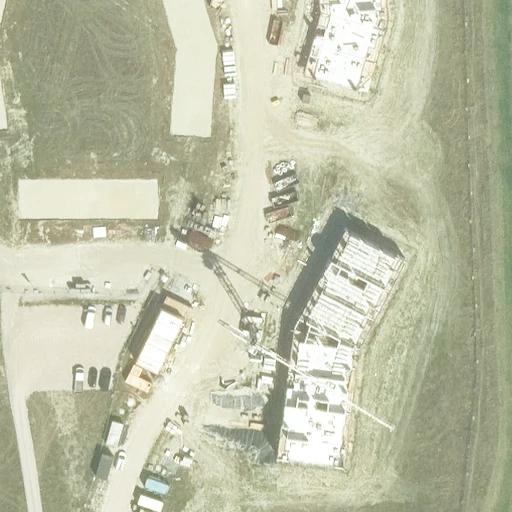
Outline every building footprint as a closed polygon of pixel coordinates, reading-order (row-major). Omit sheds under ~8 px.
[(202,0),(165,0),(163,1),(169,23),(206,13),(206,12),(202,0)] [(311,45),(308,56),(313,57),(317,58),(315,65),(312,78),(356,90),(357,87),(364,62),(365,60),(366,56),(368,47),(369,46),(374,47),(378,32),(379,31),(380,28),(378,28),(374,26),(376,20),(376,18),(376,11),(375,9),(381,9),(380,0),(328,0),(330,14),(329,16),(328,22),(326,27),(321,25),(317,24),(314,35),(314,36),(311,45)] [(126,2),(115,5),(117,14),(129,11),(126,2)] [(41,4),(39,13),(51,15),(53,7),(41,4)] [(129,11),(117,14),(119,23),(131,19),(129,11)] [(206,13),(169,23),(177,51),(216,47),(211,31),(206,13)] [(32,40),(31,48),(44,49),(44,40),(32,40)] [(140,46),(128,47),(129,56),(141,54),(140,46)] [(176,79),(175,79),(213,82),(216,47),(177,51),(176,79)] [(31,48),(31,57),(43,58),(44,49),(31,48)] [(141,54),(129,56),(130,65),(142,63),(141,54)] [(174,102),(212,105),(213,82),(175,79),(174,102)] [(48,83),(36,85),(37,94),(49,92),(48,83)] [(127,90),(126,99),(138,100),(139,91),(127,90)] [(49,92),(37,94),(38,103),(50,101),(49,92)] [(126,99),(126,108),(138,109),(138,100),(126,99)] [(174,102),(172,133),(210,136),(211,121),(212,105),(174,102)] [(51,138),(42,138),(42,150),(51,150),(51,138)] [(60,138),(51,138),(51,150),(60,150),(60,138)] [(103,138),(94,138),(94,150),(103,150),(103,138)] [(111,138),(103,138),(103,150),(111,150),(111,138)] [(135,147),(126,147),(126,159),(135,159),(135,147)] [(51,182),(20,182),(20,199),(20,220),(51,220),(51,182)] [(79,182),(51,182),(51,220),(67,220),(79,220),(79,182)] [(103,182),(79,182),(79,220),(80,220),(87,220),(103,220),(103,182)] [(103,182),(103,220),(113,220),(126,220),(126,182),(125,182),(103,182)] [(157,182),(126,182),(126,220),(140,220),(157,220),(157,182)] [(282,412),(282,413),(288,414),(286,432),(284,447),(289,448),(288,456),(287,456),(287,458),(333,464),(333,462),(333,458),(334,454),(339,454),(348,388),(345,388),(343,388),(345,377),(345,375),(344,375),(345,369),(345,367),(349,368),(351,368),(351,366),(350,366),(351,360),(352,349),(353,349),(354,345),(356,341),(355,341),(359,333),(363,326),(364,325),(362,324),(360,322),(363,315),(364,315),(365,313),(366,311),(367,307),(369,304),(372,305),(374,306),(375,304),(374,304),(382,289),(383,289),(384,287),(386,284),(385,283),(393,268),(393,269),(394,267),(391,266),(390,265),(393,258),(394,258),(396,255),(370,241),(350,231),(344,242),(339,251),(335,248),(333,252),(330,257),(330,256),(329,257),(325,265),(322,271),(320,275),(322,276),(325,278),(324,280),(319,290),(313,301),(309,309),(304,320),(308,322),(305,330),(305,331),(303,338),(301,337),(294,337),(292,336),(292,337),(293,337),(292,343),(291,349),(294,349),(296,350),(295,359),(294,370),(293,372),(293,374),(292,382),(292,384),(290,383),(286,383),(285,393),(283,402),(283,408),(282,412)]
